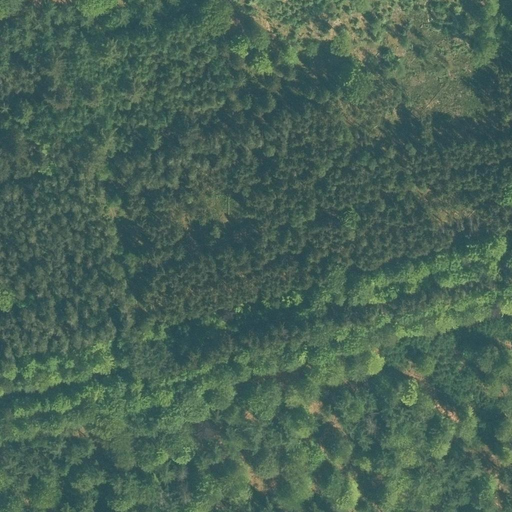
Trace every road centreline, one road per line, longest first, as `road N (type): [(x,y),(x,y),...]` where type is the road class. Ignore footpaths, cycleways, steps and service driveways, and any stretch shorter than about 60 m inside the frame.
road 1 (track): [(126,253),(184,511)]
road 2 (track): [(71,39),(126,253)]
road 3 (track): [(231,0),(71,39)]
